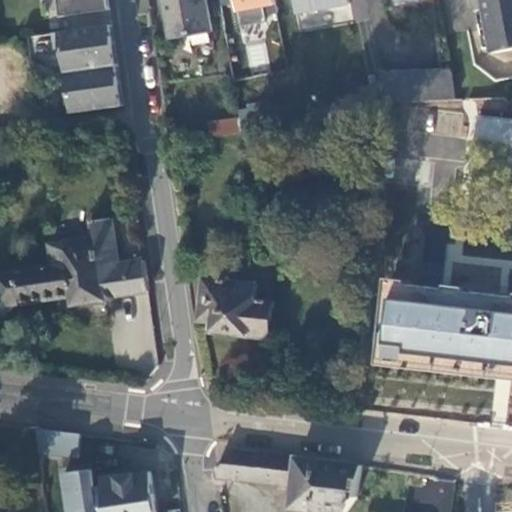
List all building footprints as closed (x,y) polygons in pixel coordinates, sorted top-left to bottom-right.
[(109,0),(58,0),(61,17),(111,10),(111,6),(109,0)] [(207,43),(227,40),(225,25),(213,27),(208,0),(166,0),(168,14),(173,40),(205,34),(207,43)] [(237,0),(242,25),(265,21),(262,6),(276,4),(274,0),(237,0)] [(348,0),(349,10),(300,13),(300,24),(364,21),(362,0),(348,0)] [(511,0),(485,0),(488,14),(511,11),(511,0)] [(511,11),(488,14),(495,52),(511,48),(511,11)] [(113,26),(55,35),(58,52),(65,51),(75,114),(119,109),(116,88),(122,87),(119,66),(113,67),(110,47),(116,46),(113,26)] [(248,67),(268,64),(265,42),(245,44),(248,67)] [(117,56),(116,46),(110,47),(113,67),(119,66),(117,56)] [(452,69),(382,74),(387,102),(458,98),(452,69)] [(364,86),(367,114),(385,112),(386,109),(383,84),(364,86)] [(116,88),(119,109),(125,108),(123,96),(122,87),(116,88)] [(511,117),(477,116),(477,143),(511,144),(511,117)] [(241,119),(200,125),(202,136),(243,130),(241,119)] [(199,122),(168,126),(170,140),(202,136),(200,125),(199,122)] [(120,297),(151,292),(147,263),(121,267),(113,220),(94,223),(96,241),(52,247),(55,268),(0,276),(0,292),(0,295),(0,315),(6,314),(12,307),(74,297),(76,306),(107,302),(107,299),(120,297)] [(234,333),(272,337),(276,300),(258,298),(259,283),(192,275),(197,319),(216,321),(214,331),(234,333)] [(511,293),(387,281),(379,365),(511,378),(511,293)] [(36,452),(77,456),(79,433),(39,429),(36,452)] [(297,508),(330,511),(350,511),(362,497),(366,466),(332,462),(263,454),(236,451),(220,467),(221,474),(300,484),(297,508)] [(153,511),(151,500),(148,472),(100,478),(104,511),(153,511)]
